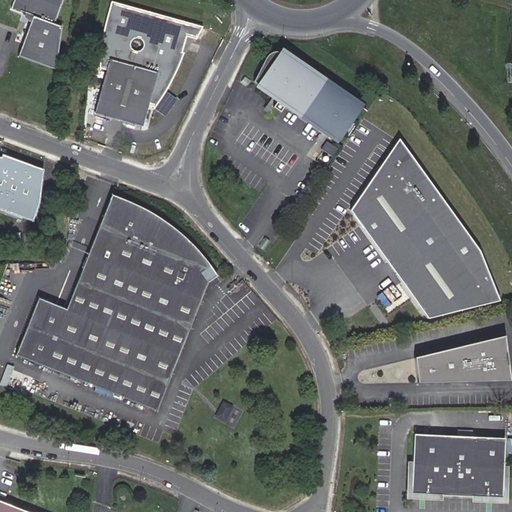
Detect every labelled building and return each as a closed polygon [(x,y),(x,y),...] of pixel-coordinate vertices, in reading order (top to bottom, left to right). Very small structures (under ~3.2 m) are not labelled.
[(54,24),(62,0),(13,0),(10,9),(32,17),(17,56),(55,70),(61,27),(54,24)] [(172,78),(179,64),(183,53),(181,52),(185,37),(195,39),(202,27),(111,2),(104,27),(100,50),(99,69),(105,71),(94,113),(142,126),(148,105),(154,107),(157,103),(168,87),(172,78)] [(184,54),(195,39),(185,37),(181,52),(183,53),(184,54)] [(357,106),(278,52),(276,52),(270,53),(267,55),(264,59),(252,82),(256,84),(253,88),(275,103),(271,108),(279,113),(283,108),(298,119),(301,115),(334,139),(357,106)] [(498,301),(478,251),(398,139),(349,211),(427,319),(498,301)] [(337,149),(326,142),(321,149),(332,156),(337,149)] [(38,203),(42,170),(1,155),(0,156),(0,210),(32,222),(38,203)] [(156,412),(207,283),(216,276),(200,254),(191,245),(183,237),(174,229),(163,222),(152,214),(141,208),(127,202),(111,195),(65,309),(38,298),(15,355),(156,412)] [(509,381),(503,336),(413,358),(417,383),(509,381)] [(0,384),(6,387),(14,367),(7,365),(0,382),(0,384)] [(501,497),(503,438),(413,434),(410,493),(501,497)] [(0,511),(25,511),(0,502),(0,511)]
